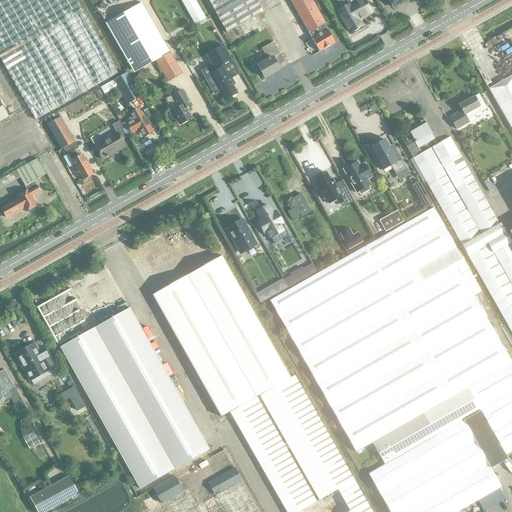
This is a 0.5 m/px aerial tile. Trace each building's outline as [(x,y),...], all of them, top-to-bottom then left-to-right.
[(0,0),(0,59),(35,120),(64,104),(117,74),(74,0),(0,0)] [(184,0),(197,22),(205,18),(194,0),(184,0)] [(269,0),(207,0),(226,32),(262,12),(259,6),(269,0)] [(288,0),(318,52),(334,43),(323,25),(325,23),(311,0),(288,0)] [(370,12),(363,0),(349,0),(347,1),(349,5),(338,11),(349,32),(352,31),(354,31),(358,29),(359,27),(362,25),(358,18),(361,16),(362,17),(370,12)] [(373,0),(367,0),(373,10),(378,8),(373,0)] [(141,3),(106,23),(132,68),(167,49),(141,3)] [(267,59),(256,65),(264,79),(279,70),(272,58),(279,54),(273,42),(261,49),(267,59)] [(223,45),(206,55),(214,68),(231,59),(223,45)] [(182,73),(169,52),(155,61),(167,81),(182,73)] [(140,71),(136,77),(143,82),(147,76),(140,71)] [(126,73),(114,80),(127,103),(140,96),(126,73)] [(217,85),(226,100),(237,93),(232,85),(234,84),(230,78),(229,78),(226,73),(221,76),(224,81),(217,85)] [(511,130),(511,75),(488,89),(511,130)] [(192,119),(187,110),(188,110),(187,107),(190,105),(182,90),(172,95),(179,106),(172,111),(173,112),(169,114),(169,116),(171,120),(173,120),(177,118),(181,125),(192,119)] [(469,122),(468,120),(487,109),(478,94),(474,97),(459,106),(462,111),(450,118),(457,130),(469,122)] [(0,123),(8,118),(0,103),(0,123)] [(131,133),(132,134),(139,129),(143,137),(153,132),(141,112),(137,114),(135,111),(130,114),(132,117),(125,121),(125,122),(121,124),(128,135),(131,133)] [(63,149),(75,142),(61,117),(49,124),(63,149)] [(119,138),(125,134),(118,122),(112,125),(115,131),(93,144),(103,160),(125,147),(119,138)] [(412,159),(422,153),(418,147),(433,139),(431,134),(425,124),(409,133),(417,148),(416,149),(413,142),(405,147),(412,159)] [(511,242),(451,137),(411,160),(423,182),(426,180),(511,332),(511,242)] [(385,140),(370,148),(378,162),(376,164),(380,170),(382,169),(383,170),(391,166),(396,175),(407,169),(396,150),(392,152),(385,140)] [(68,154),(72,161),(82,180),(92,174),(82,156),(78,158),(74,151),(68,154)] [(25,186),(33,182),(46,174),(37,158),(16,170),(25,186)] [(370,185),(366,179),(372,176),(365,164),(360,167),(357,161),(344,169),(357,193),(359,192),(360,194),(370,189),(368,186),(370,185)] [(326,173),(315,179),(319,187),(318,188),(323,198),(325,197),(329,203),(340,197),(342,200),(349,196),(353,202),(354,202),(342,180),(338,183),(335,184),(332,179),(330,180),(329,178),(326,173)] [(419,181),(411,185),(424,208),(432,204),(419,181)] [(17,198),(0,208),(6,218),(23,209),(25,212),(36,206),(31,197),(39,192),(33,182),(25,186),(27,190),(16,196),(17,198)] [(295,207),(287,211),(292,219),(300,215),(301,218),(311,212),(300,194),(291,199),(295,207)] [(410,213),(416,210),(413,203),(407,206),(410,213)] [(268,205),(256,211),(261,220),(260,221),(257,222),(259,224),(264,233),(266,232),(270,238),(273,243),(288,235),(282,223),(276,211),(272,214),(268,205)] [(511,451),(511,363),(461,274),(468,270),(433,208),(270,300),(356,452),(372,442),(384,464),(368,474),(390,511),(457,511),(501,487),(490,468),(507,458),(506,455),(511,451)] [(397,211),(379,221),(385,231),(403,221),(397,211)] [(243,219),(227,228),(241,253),(257,244),(243,219)] [(222,256),(152,295),(220,417),(230,412),(286,511),(297,511),(316,502),(257,397),(259,396),(319,500),(337,490),(349,511),(348,511),(371,511),(294,375),(290,378),(222,256)] [(291,275),(283,280),(287,286),(288,288),(317,271),(316,270),(312,263),(303,269),(302,267),(290,274),(291,275)] [(283,280),(274,285),(278,293),(287,288),(283,280)] [(257,294),(256,295),(260,303),(268,298),(264,291),(257,294)] [(209,449),(129,308),(60,347),(139,488),(209,449)] [(15,355),(16,354),(25,371),(24,371),(24,372),(25,371),(30,379),(28,380),(29,381),(59,364),(49,347),(41,351),(42,352),(38,353),(34,345),(35,344),(35,343),(14,355),(15,355)] [(0,400),(9,395),(7,392),(14,388),(5,370),(0,372),(0,400)] [(74,387),(62,393),(65,400),(70,398),(77,411),(85,406),(74,387)] [(30,447),(41,441),(30,421),(19,427),(30,447)] [(240,481),(233,468),(208,483),(215,496),(240,481)] [(79,495),(69,476),(29,498),(37,511),(44,511),(71,497),(72,499),(79,495)] [(161,505),(183,492),(173,476),(152,488),(161,505)] [(258,511),(241,482),(197,507),(189,493),(156,511),(258,511)]
